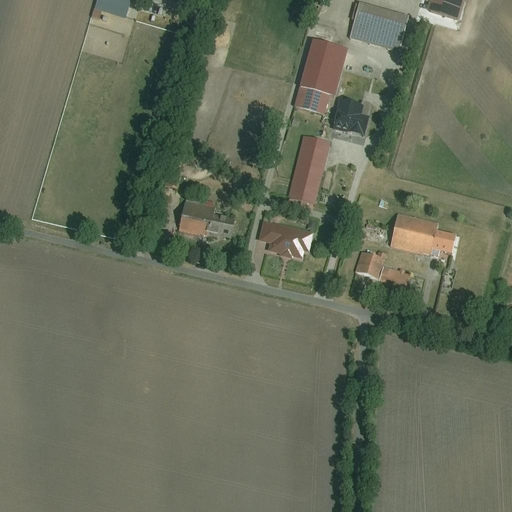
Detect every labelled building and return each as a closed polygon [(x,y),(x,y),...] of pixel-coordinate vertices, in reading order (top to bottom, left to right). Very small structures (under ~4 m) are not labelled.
[(100,19),(103,13),(126,20),(132,0),(98,0),(93,17),(100,19)] [(458,22),(464,0),(434,0),(430,14),(458,22)] [(409,18),(360,4),(351,39),(400,52),(409,18)] [(335,99),(349,52),(330,46),(333,36),(318,32),(297,109),(325,117),(330,98),(335,99)] [(333,131),(365,139),(371,118),(363,116),(365,108),(340,102),(333,131)] [(304,141),(290,201),(315,207),(330,147),(319,138),(304,141)] [(215,210),(186,204),(179,233),(227,244),(232,223),(213,218),(215,210)] [(439,225),(399,216),(391,248),(431,258),(433,252),(452,256),(457,237),(437,233),(439,225)] [(311,237),(263,226),(259,243),(272,246),(270,254),(282,257),(282,259),(292,261),(292,259),(301,261),(303,254),(307,255),(311,237)] [(401,274),(384,268),(388,257),(379,254),(378,259),(363,254),(356,275),(406,291),(411,277),(405,275),(405,273),(401,272),(401,274)]
